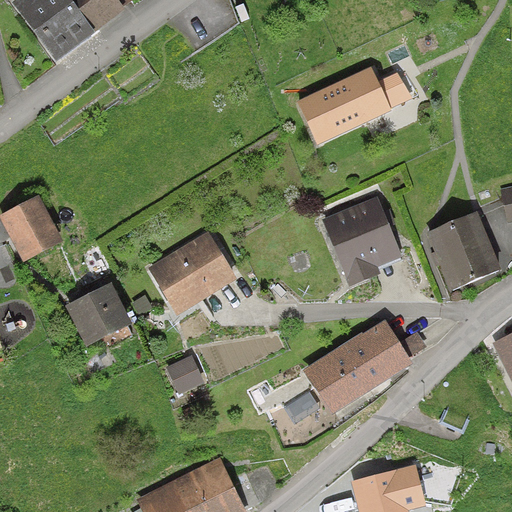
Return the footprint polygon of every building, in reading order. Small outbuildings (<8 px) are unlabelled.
[(121,10),(113,0),(29,0),(20,8),(59,58),(121,10)] [(244,3),(236,6),(241,21),(249,19),(244,3)] [(366,74),(300,104),(317,140),(383,109),(366,74)] [(511,190),(503,192),(508,219),(511,217),(511,190)] [(396,257),(374,202),(323,222),(349,285),(373,275),(370,267),(396,257)] [(60,243),(39,203),(8,218),(29,259),(60,243)] [(470,220),(429,237),(449,288),(491,272),(470,220)] [(229,280),(204,238),(150,270),(175,312),(229,280)] [(122,327),(105,291),(68,308),(85,344),(122,327)] [(404,367),(381,327),(304,373),(327,412),(404,367)] [(511,337),(495,346),(511,379),(511,337)] [(192,356),(166,367),(178,394),(203,383),(192,356)] [(236,511),(214,466),(139,502),(143,511),(236,511)] [(400,511),(393,477),(352,486),(357,511),(400,511)]
